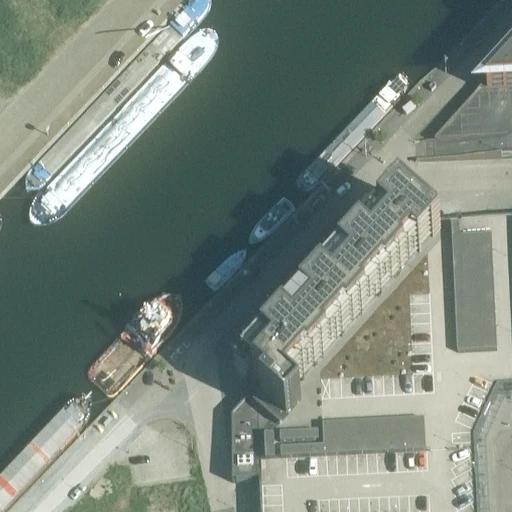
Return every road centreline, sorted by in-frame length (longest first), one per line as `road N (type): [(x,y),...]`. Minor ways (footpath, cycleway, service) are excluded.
road 1 (unclassified): [(196,352),(369,184)]
road 2 (unclassified): [(49,511),(196,352)]
road 3 (unclassified): [(369,184),(511,29)]
road 4 (unclassified): [(0,149),(135,0)]
road 5 (residential): [(226,511),(196,352)]
road 6 (unclassified): [(511,179),(369,184)]
